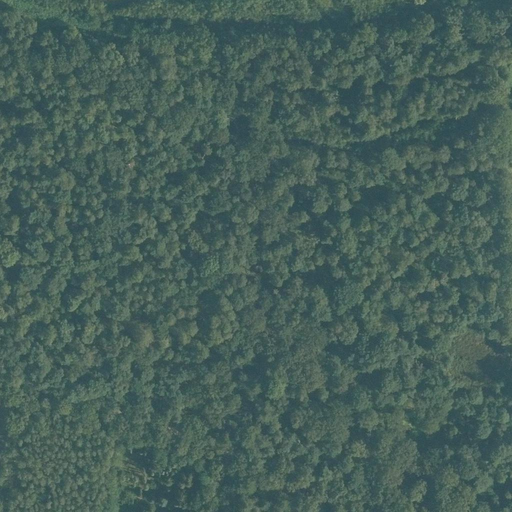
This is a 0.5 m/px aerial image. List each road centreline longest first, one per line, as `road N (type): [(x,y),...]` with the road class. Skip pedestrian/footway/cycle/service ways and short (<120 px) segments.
road 1 (track): [(208,511),(220,471),(210,439),(0,372)]
road 2 (track): [(220,453),(420,511)]
